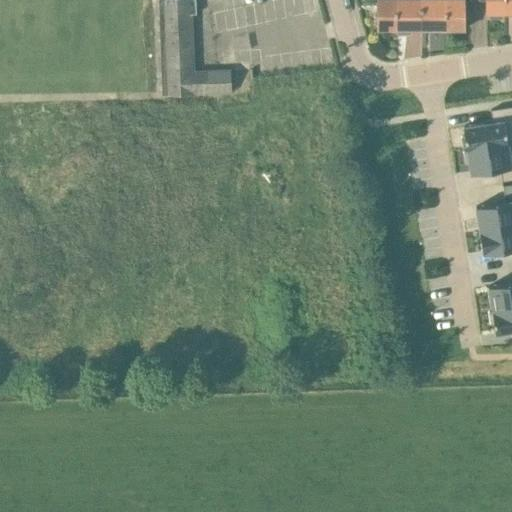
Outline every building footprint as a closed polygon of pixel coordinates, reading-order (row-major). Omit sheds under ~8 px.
[(193,0),(159,0),(162,94),(232,92),(232,67),(196,68),(193,0)] [(376,0),(377,28),(397,28),(397,0),(376,0)] [(397,0),(397,28),(398,28),(397,34),(411,34),(411,28),(421,28),(420,0),(397,0)] [(420,0),(421,28),(444,28),(443,0),(420,0)] [(443,0),(444,28),(464,28),(464,0),(443,0)] [(503,12),(506,12),(506,0),(486,0),(486,12),(491,12),(491,18),(503,18),(503,12)] [(465,135),(461,136),(463,148),(467,147),(468,149),(511,142),(511,105),(491,109),(493,121),(464,126),(465,135)] [(109,111),(109,157),(139,157),(139,111),(109,111)] [(139,111),(139,157),(167,157),(167,111),(139,111)] [(167,111),(167,157),(195,157),(195,111),(167,111)] [(195,111),(195,157),(223,157),(223,111),(195,111)] [(223,111),(223,157),(251,157),(251,111),(223,111)] [(251,111),(251,157),(279,157),(279,111),(251,111)] [(279,111),(279,157),(308,157),(308,111),(279,111)] [(468,151),(463,151),(465,164),(470,163),(471,173),(501,168),(502,180),(511,178),(511,142),(468,149),(468,151)] [(506,201),(477,205),(480,229),(511,224),(511,183),(503,185),(506,201)] [(115,185),(115,197),(127,197),(127,185),(115,185)] [(127,185),(127,197),(139,197),(139,185),(127,185)] [(143,185),(143,197),(155,197),(155,185),(143,185)] [(155,185),(155,197),(167,197),(167,185),(155,185)] [(167,185),(167,197),(178,197),(178,185),(167,185)] [(178,185),(178,197),(190,197),(190,185),(178,185)] [(200,185),(200,197),(211,197),(211,185),(200,185)] [(211,185),(211,197),(223,197),(223,185),(211,185)] [(223,185),(223,197),(235,197),(235,185),(223,185)] [(235,185),(235,197),(246,197),(246,185),(235,185)] [(255,185),(255,197),(267,197),(267,185),(255,185)] [(267,185),(267,197),(279,197),(279,185),(267,185)] [(279,185),(279,197),(290,197),(290,185),(279,185)] [(290,185),(290,197),(302,197),(302,185),(290,185)] [(511,224),(480,229),(484,253),(511,248),(511,224)] [(511,281),(489,285),(493,309),(511,305),(511,281)] [(493,311),(488,311),(490,323),(495,323),(496,332),(511,329),(511,305),(493,309),(493,311)]
